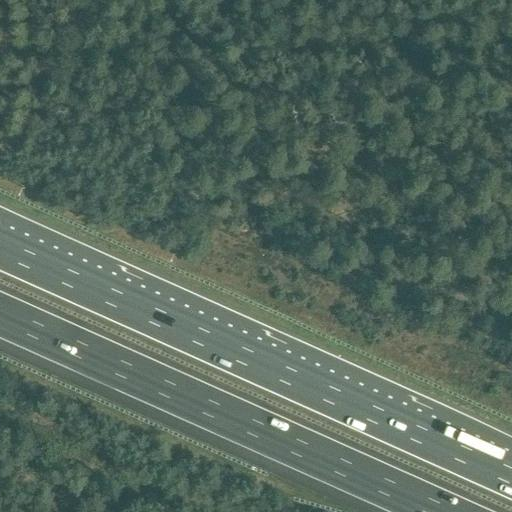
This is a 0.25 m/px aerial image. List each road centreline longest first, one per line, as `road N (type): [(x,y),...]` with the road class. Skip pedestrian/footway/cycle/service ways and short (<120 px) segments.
road 1 (motorway): [(0,316),(436,511)]
road 2 (motorway): [(320,388),(0,217)]
road 3 (motorway): [(320,388),(0,246)]
road 4 (motorway): [(511,475),(320,388)]
